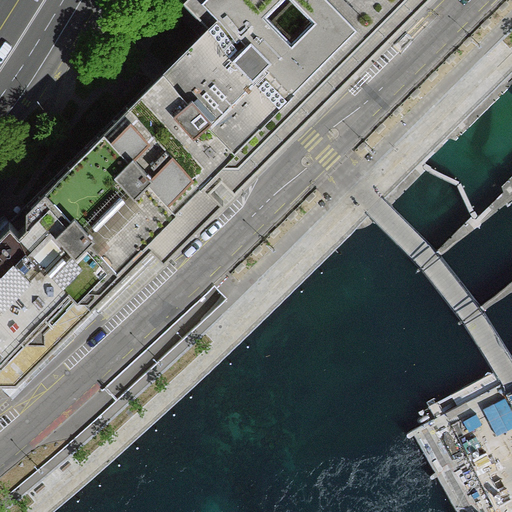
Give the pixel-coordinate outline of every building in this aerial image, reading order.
[(401,0),(239,162),(221,161),(217,165),(203,179),(178,203),(144,237),(121,261),(85,297),(89,301),(93,306),(152,249),(164,261),(225,201),(213,188),(221,177),(234,191),(299,127),(427,0),(401,0)] [(203,0),(204,0),(217,14),(194,37),(164,66),(239,143),(297,86),(270,57),(291,36),(266,12),(277,0),(203,0)] [(204,0),(203,0),(184,0),(174,18),(194,37),(217,14),(204,0)] [(401,0),(298,0),(312,14),(291,36),(270,57),(297,86),(239,143),(221,161),(239,162),(401,0)] [(312,14),(298,0),(277,0),(266,12),(291,36),(312,14)] [(239,143),(164,66),(142,88),(217,165),(221,161),(239,143)] [(217,165),(142,88),(128,102),(203,179),(217,165)] [(203,179),(128,102),(102,127),(178,203),(203,179)] [(178,203),(102,127),(68,161),(144,237),(178,203)] [(144,237),(68,161),(46,184),(121,261),(144,237)] [(121,261),(46,184),(10,221),(67,278),(85,297),(121,261)] [(67,278),(10,221),(7,218),(0,224),(0,331),(6,338),(67,278)] [(0,381),(19,381),(93,306),(89,301),(85,297),(67,278),(6,338),(0,344),(0,381)]
